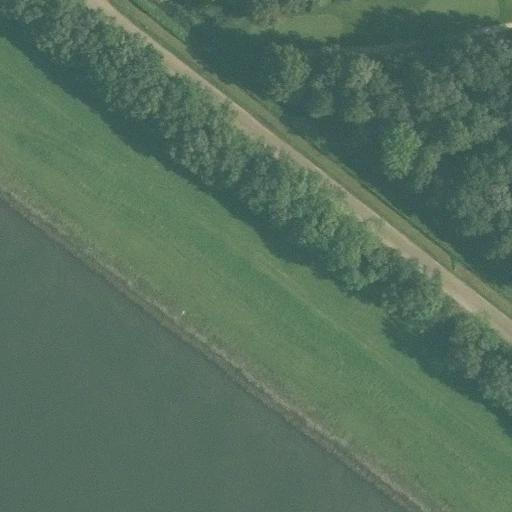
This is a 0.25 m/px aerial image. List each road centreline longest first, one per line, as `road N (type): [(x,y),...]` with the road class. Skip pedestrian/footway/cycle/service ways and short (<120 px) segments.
road 1 (unclassified): [(511,333),(87,0)]
road 2 (track): [(511,260),(268,58)]
